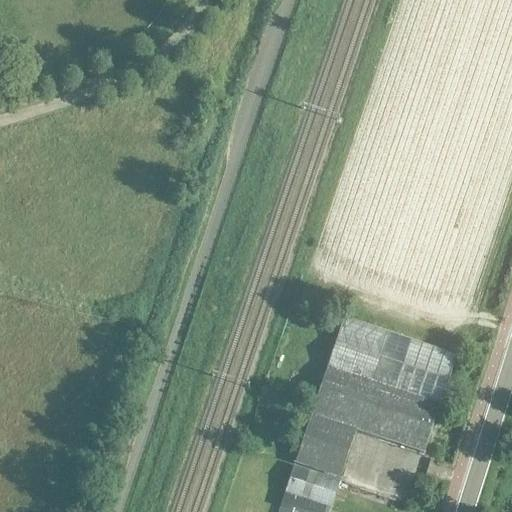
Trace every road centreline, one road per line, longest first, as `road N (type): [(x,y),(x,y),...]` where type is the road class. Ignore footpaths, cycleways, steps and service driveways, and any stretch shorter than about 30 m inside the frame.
road 1 (unclassified): [(127,511),(291,0)]
road 2 (unclassified): [(0,122),(137,79),(184,43),(207,0)]
road 3 (tertiary): [(465,511),(511,361)]
